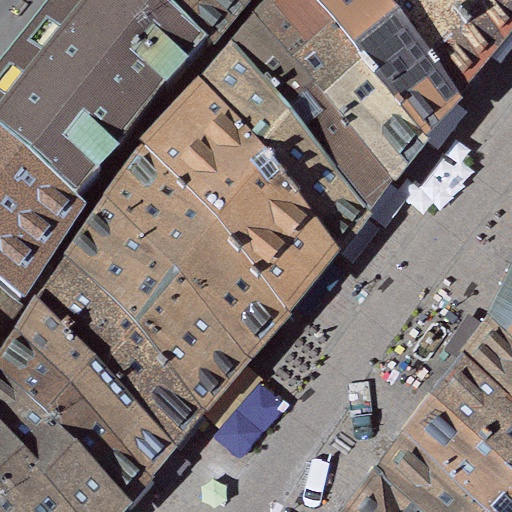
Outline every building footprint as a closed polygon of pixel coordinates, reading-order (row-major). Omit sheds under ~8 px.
[(181,0),(76,0),(0,91),(0,133),(102,209),(230,34),(181,0)] [(181,0),(230,34),(257,0),(181,0)] [(312,0),(311,0),(277,45),(428,166),(456,127),(312,0)] [(485,91),(378,0),(312,0),(456,127),(485,91)] [(511,52),(449,0),(378,0),(485,91),(511,58),(511,52)] [(511,0),(449,0),(511,52),(511,0)] [(428,166),(277,45),(250,84),(399,206),(428,166)] [(250,84),(205,147),(353,265),(390,220),(399,206),(250,84)] [(0,277),(36,307),(102,209),(0,133),(0,277)] [(205,147),(160,211),(302,329),(353,265),(205,147)] [(302,329),(160,211),(125,258),(256,385),(302,329)] [(511,257),(506,252),(479,291),(511,325),(511,257)] [(125,258),(79,323),(213,438),(256,385),(125,258)] [(0,277),(0,348),(5,353),(36,307),(0,277)] [(469,304),(449,333),(511,394),(511,325),(479,291),(469,304)] [(79,323),(58,351),(195,462),(213,438),(79,323)] [(511,394),(449,333),(419,375),(511,465),(511,394)] [(58,351),(37,380),(166,487),(195,462),(58,351)] [(511,511),(511,465),(419,375),(391,414),(495,511),(511,511)] [(145,511),(166,487),(37,380),(0,432),(0,511),(145,511)] [(495,511),(391,414),(353,467),(406,511),(495,511)] [(358,511),(336,492),(321,511),(358,511)]
